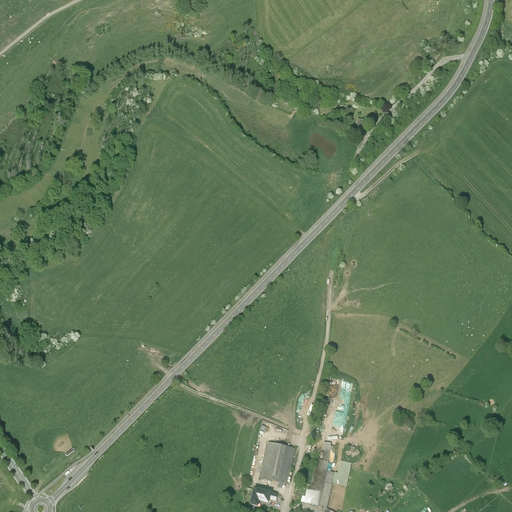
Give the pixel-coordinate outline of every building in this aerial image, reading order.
[(366,123),(361,121),(359,126),(356,131),(361,133),(366,123)] [(332,420),(340,382),(333,380),(325,418),(332,420)] [(345,419),(352,386),(343,385),(336,417),(345,419)] [(294,450),(270,444),(262,479),(287,484),(294,450)] [(331,445),(325,445),(323,463),(328,464),(331,464),(331,454),(335,452),(335,448),(331,448),(331,445)] [(346,450),(344,452),(343,455),(343,457),(344,460),(346,462),(349,464),(351,464),(354,464),(357,463),(359,461),(360,458),(360,455),(360,453),(358,450),(356,448),(354,447),(351,447),(348,448),(346,450)] [(323,463),(319,461),(309,504),(327,508),(332,485),(347,488),(351,464),(349,464),(340,462),(337,475),(326,472),(328,464),(323,463)] [(272,493),(255,489),(251,505),(258,507),(260,502),(269,504),(270,500),(272,493)]
